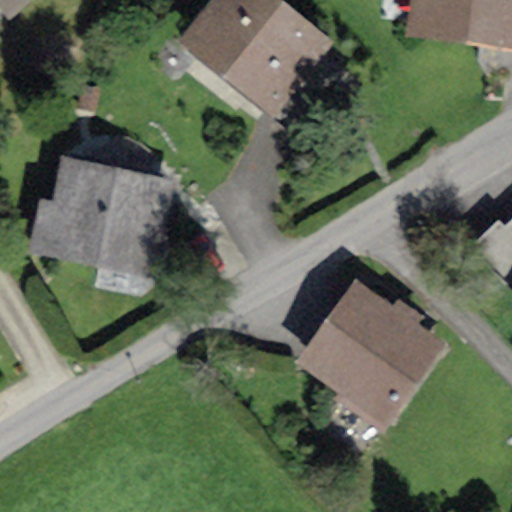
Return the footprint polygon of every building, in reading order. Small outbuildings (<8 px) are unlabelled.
[(228,0),(196,41),(274,103),(318,48),(256,0),(228,0)] [(511,20),(511,0),(423,0),(419,26),(483,35),(486,17),(511,20)] [(146,187),(149,174),(74,158),(55,246),(146,265),(162,190),(146,187)] [(471,250),(511,291),(511,222),(504,230),(498,224),(471,250)] [(494,411),(386,300),(331,354),(439,465),(494,411)]
